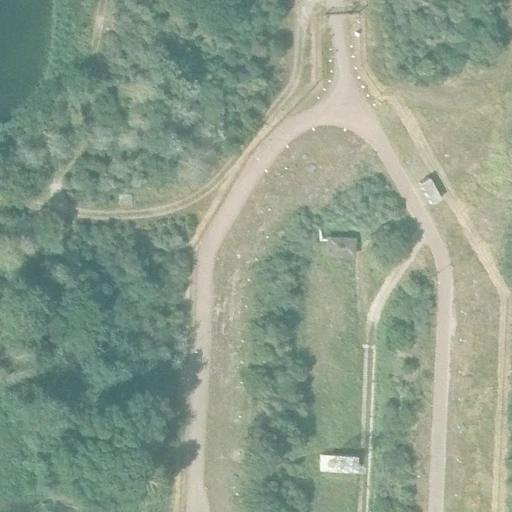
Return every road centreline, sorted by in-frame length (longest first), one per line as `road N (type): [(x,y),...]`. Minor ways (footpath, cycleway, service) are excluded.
road 1 (track): [(0,201),(144,217),(221,176),(335,45)]
road 2 (track): [(365,444),(302,439),(299,511)]
